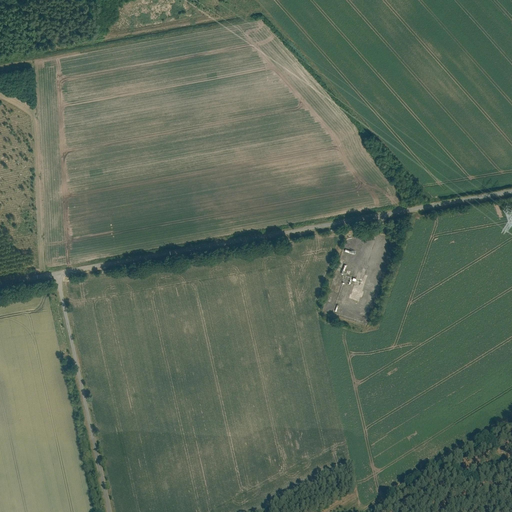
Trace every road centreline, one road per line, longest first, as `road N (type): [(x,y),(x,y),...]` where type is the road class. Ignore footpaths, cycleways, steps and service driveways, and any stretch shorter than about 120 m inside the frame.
road 1 (unclassified): [(511,192),(56,275)]
road 2 (unclassified): [(56,275),(108,511)]
road 3 (track): [(43,278),(34,122),(0,92)]
road 4 (track): [(357,511),(511,416)]
